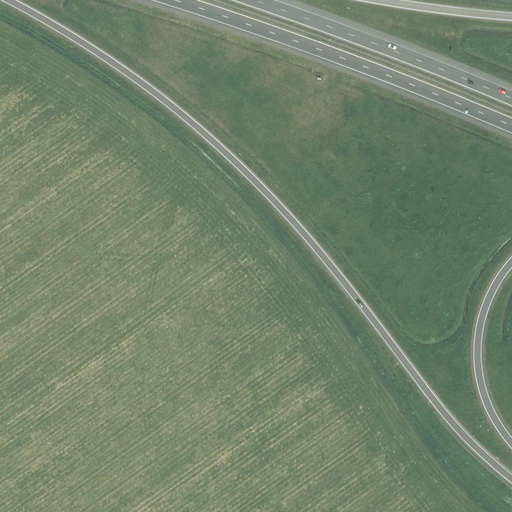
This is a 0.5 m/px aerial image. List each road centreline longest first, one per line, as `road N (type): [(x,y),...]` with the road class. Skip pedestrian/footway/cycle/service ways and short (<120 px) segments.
road 1 (motorway): [(6,0),(129,74),(229,157),(315,248),(454,426),(511,480)]
road 2 (motorway): [(170,0),(511,126)]
road 3 (motorway): [(511,97),(255,0)]
road 4 (motorway): [(511,443),(486,402),(477,355),(485,307),(511,262)]
road 5 (motorway): [(511,17),(377,0)]
